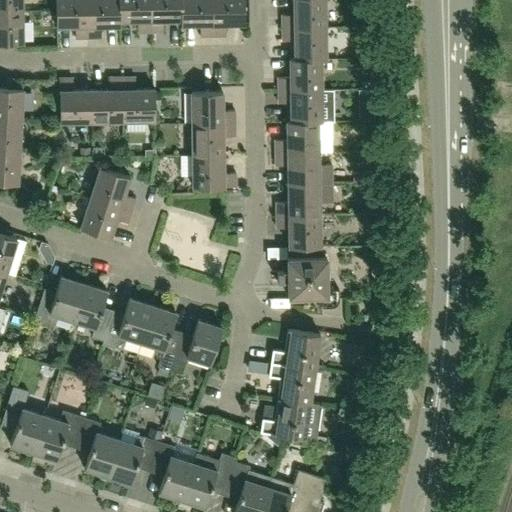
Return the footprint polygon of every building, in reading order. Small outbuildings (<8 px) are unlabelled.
[(0,0),(0,10),(22,11),(21,0),(0,0)] [(88,38),(87,0),(55,0),(56,26),(75,26),(75,38),(88,38)] [(118,0),(87,0),(88,38),(101,37),(101,25),(120,25),(120,20),(119,20),(118,0)] [(150,32),(149,0),(118,0),(119,20),(120,20),(137,20),(137,32),(150,32)] [(181,19),(180,0),(149,0),(150,32),(163,32),(163,20),(180,19),(181,19)] [(212,0),(180,0),(181,19),(180,19),(180,24),(200,24),(200,36),(213,36),(212,0)] [(212,0),(213,36),(225,35),(225,23),(244,23),(243,0),(212,0)] [(325,27),(324,0),(293,0),(293,14),(281,15),(282,27),(325,27)] [(0,42),(22,43),(22,11),(0,10),(0,42)] [(325,59),(325,27),(282,27),(282,40),(294,40),(294,58),(294,59),(321,58),(321,59),(325,59)] [(321,89),(321,59),(321,58),(294,59),(294,58),(289,58),(290,77),(278,77),(278,90),(321,89)] [(123,120),(122,77),(109,77),(109,89),(91,89),(91,121),(123,120)] [(154,120),(154,88),(135,89),(135,77),(122,77),(123,120),(154,120)] [(91,121),(91,89),(72,90),(72,78),(59,78),(59,121),(91,121)] [(0,118),(21,120),(23,88),(0,86),(0,118)] [(322,121),(334,121),(333,89),(321,89),(278,90),(278,103),(290,103),(290,120),(290,121),(318,121),(322,121)] [(222,110),(222,91),(191,92),(191,124),(235,123),(234,110),(222,110)] [(0,150),(19,151),(21,120),(0,118),(0,150)] [(318,152),(318,121),(290,121),(290,120),(286,120),(287,139),(275,140),(275,152),(318,152)] [(223,154),(223,136),(235,136),(235,123),(191,124),(192,155),(223,154)] [(0,182),(17,183),(19,151),(0,150),(0,182)] [(332,183),(331,163),(318,163),(318,152),(275,152),(275,165),(287,165),(287,183),(332,183)] [(223,173),(223,154),(192,155),(192,187),(236,186),(235,173),(223,173)] [(123,194),(129,176),(99,166),(90,197),(131,210),(135,198),(123,194)] [(372,170),(353,171),(353,182),(372,182),(372,170)] [(332,200),(332,183),(287,183),(288,202),(276,202),(276,215),(319,214),(319,201),(332,200)] [(127,223),(131,210),(90,197),(80,227),(110,237),(116,219),(127,223)] [(376,203),(364,204),(365,213),(376,213),(377,213),(376,203)] [(320,246),(319,214),(276,215),(276,228),(288,228),(288,247),(320,246)] [(26,241),(17,238),(0,232),(0,270),(6,272),(15,275),(26,241)] [(327,290),(326,257),(287,257),(287,270),(277,270),(277,281),(287,281),(287,296),(321,295),(321,307),(330,307),(336,305),(339,298),(339,289),(327,290)] [(72,320),(84,283),(60,276),(53,297),(42,294),(33,322),(40,324),(45,326),(47,322),(54,325),(57,315),(72,320)] [(103,340),(113,310),(102,307),(107,291),(84,283),(72,320),(94,327),(91,336),(103,340)] [(287,305),(287,290),(263,292),(263,306),(287,305)] [(141,342),(152,305),(129,298),(124,314),(113,310),(103,340),(102,344),(114,348),(115,343),(120,344),(125,341),(126,337),(141,342)] [(167,377),(169,370),(180,337),(169,334),(176,312),(152,305),(141,342),(159,348),(156,357),(160,358),(157,366),(159,367),(157,374),(167,377)] [(181,374),(187,356),(210,364),(221,327),(197,319),(190,341),(180,337),(169,370),(181,374)] [(33,322),(31,330),(38,332),(40,324),(33,322)] [(314,369),(320,334),(287,329),(284,351),(272,349),(270,362),(314,369)] [(309,403),(314,369),(270,362),(268,375),(280,377),(277,398),(309,403)] [(33,452),(45,415),(22,408),(28,391),(13,386),(2,418),(17,423),(10,444),(33,452)] [(316,440),(321,405),(309,403),(277,398),(275,408),(272,404),(264,403),(260,432),(316,440)] [(75,448),(85,417),(62,410),(59,420),(45,415),(33,452),(57,459),(61,444),(75,448)] [(107,475),(119,439),(97,432),(100,422),(85,417),(75,448),(89,452),(84,468),(107,475)] [(149,427),(146,437),(159,441),(162,431),(149,427)] [(151,466),(159,441),(146,437),(138,434),(135,439),(133,443),(119,439),(107,475),(131,483),(138,461),(151,466)] [(182,499),(193,462),(171,455),(174,446),(159,441),(151,466),(165,470),(158,491),(182,499)] [(225,489),(235,461),(236,457),(221,452),(219,460),(196,452),(193,462),(182,499),(205,506),(212,485),(225,489)] [(259,511),(271,477),(248,469),(249,466),(235,461),(225,489),(239,494),(233,511),(259,511)] [(322,493),(326,478),(297,469),(293,484),(271,477),(259,511),(318,511),(324,494),(322,493)]
